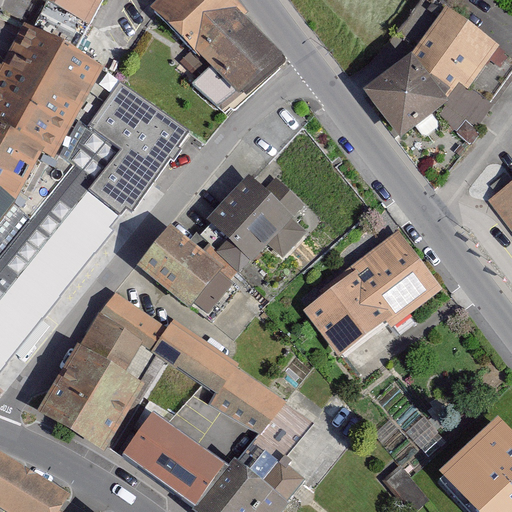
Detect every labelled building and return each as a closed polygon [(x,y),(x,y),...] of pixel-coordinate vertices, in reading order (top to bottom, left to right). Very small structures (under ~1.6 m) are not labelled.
[(40,0),(85,25),(98,0),(40,0)] [(239,0),(158,0),(150,9),(236,95),(278,53),(236,11),(243,4),(239,0)] [(446,11),(362,97),(422,156),(506,69),(446,11)] [(55,157),(102,68),(17,27),(0,60),(0,127),(45,152),(55,157)] [(66,163),(125,201),(185,133),(102,68),(55,157),(66,163)] [(45,152),(0,127),(0,197),(7,203),(45,152)] [(0,362),(125,201),(66,163),(0,252),(0,362)] [(246,175),(203,221),(256,270),(299,224),(246,175)] [(511,179),(484,199),(511,236),(511,179)] [(163,226),(130,271),(196,320),(229,275),(163,226)] [(354,272),(303,311),(339,357),(386,322),(392,329),(443,289),(398,231),(351,267),(354,272)] [(152,351),(168,329),(115,292),(81,344),(133,377),(152,351)] [(216,396),(235,369),(171,323),(168,329),(152,351),(216,396)] [(133,377),(81,344),(37,412),(105,452),(146,384),(133,377)] [(261,435),(286,402),(235,369),(216,396),(210,405),(261,435)] [(152,413),(122,455),(195,507),(227,467),(152,413)] [(440,475),(476,511),(511,511),(511,433),(498,420),(440,475)] [(293,461),(285,454),(264,480),(289,500),(306,479),(289,466),(293,461)] [(192,510),(194,511),(282,511),(290,502),(289,500),(264,480),(234,457),(227,467),(195,507),(192,510)] [(50,511),(60,496),(0,462),(0,510),(3,511),(50,511)]
